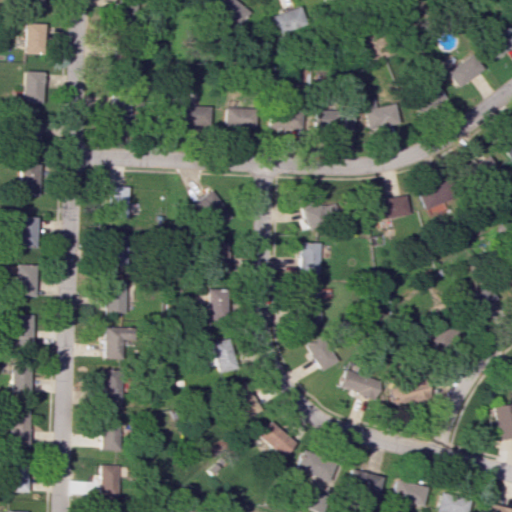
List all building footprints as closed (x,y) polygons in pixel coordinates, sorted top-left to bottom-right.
[(40,0),(22,0),(22,8),(40,8),(40,0)] [(245,10),(230,0),(215,0),(209,9),(234,26),(245,10)] [(267,16),(273,34),(301,24),(295,5),(267,16)] [(127,6),(114,6),(114,21),(127,21),(127,6)] [(40,23),(20,23),(20,53),(40,53),(40,23)] [(511,43),(511,35),(506,25),(479,42),(490,58),(511,43)] [(454,87),(479,69),(468,53),(443,71),(454,87)] [(18,102),(38,103),(39,71),(19,70),(18,102)] [(415,110),(440,98),(432,81),(407,92),(415,110)] [(108,124),(126,123),(126,96),(107,97),(108,124)] [(371,106),(369,99),(358,101),(363,129),(394,123),(390,102),(371,106)] [(174,126),(205,126),(206,105),(174,105),(174,126)] [(249,128),(250,108),(221,107),(221,127),(249,128)] [(330,129),(348,129),(347,109),(329,110),(330,129)] [(18,149),(37,148),(36,119),(18,119),(18,149)] [(511,130),(495,144),(507,159),(511,155),(511,130)] [(495,173),(483,154),(467,165),(479,183),(495,173)] [(34,163),(15,163),(14,194),(33,195),(34,163)] [(413,190),(421,216),(446,209),(438,182),(413,190)] [(123,186),(104,186),(103,217),(122,218),(123,186)] [(227,216),(206,189),(188,204),(209,230),(227,216)] [(369,200),(374,220),(405,213),(400,193),(369,200)] [(299,207),(301,226),(330,222),(327,203),(299,207)] [(32,216),(13,216),(11,246),(31,247),(32,216)] [(123,235),(103,235),(103,265),(123,265),(123,235)] [(204,241),(203,274),(222,274),(223,241),(204,241)] [(313,273),(314,242),(295,241),(294,273),(313,273)] [(511,282),(511,256),(491,273),(504,289),(511,282)] [(10,295),(30,295),(31,264),(11,264),(10,295)] [(119,313),(120,280),(100,280),(99,312),(119,313)] [(473,316),(490,297),(475,283),(457,302),(473,316)] [(314,285),(295,286),(296,324),(315,323),(314,285)] [(203,319),(222,319),(222,289),(204,288),(203,319)] [(7,345),(27,345),(27,314),(8,313),(7,345)] [(119,358),(120,327),(98,326),(97,357),(119,358)] [(437,346),(437,328),(421,328),(422,347),(437,346)] [(300,344),(314,370),(331,361),(317,335),(300,344)] [(205,342),(207,349),(200,351),(203,366),(211,364),(213,372),(231,368),(225,338),(205,342)] [(4,393),(23,393),(24,363),(5,362),(4,393)] [(116,408),(117,369),(96,368),(95,407),(116,408)] [(334,387),(369,398),(375,380),(339,369),(334,387)] [(387,402),(421,401),(421,381),(386,381),(387,402)] [(224,391),(236,419),(254,411),(242,383),(224,391)] [(511,435),(511,430),(508,402),(488,405),(493,439),(511,435)] [(23,445),(23,409),(0,409),(0,425),(4,425),(3,445),(23,445)] [(93,449),(114,450),(115,419),(95,419),(93,449)] [(251,434),(275,457),(289,443),(265,420),(251,434)] [(328,462),(296,451),(290,470),(323,480),(328,462)] [(20,491),(21,461),(0,460),(0,472),(3,473),(2,490),(20,491)] [(92,496),(113,496),(114,464),(93,464),(92,496)] [(377,476),(346,468),(341,488),(360,492),(357,504),(369,507),(377,476)] [(421,487),(391,478),(385,498),(416,506),(421,487)] [(313,511),(314,511),(321,494),(303,488),(297,506),(313,511)] [(461,511),(463,497),(433,494),(431,511),(461,511)] [(508,511),(509,508),(479,502),(477,511),(508,511)]
